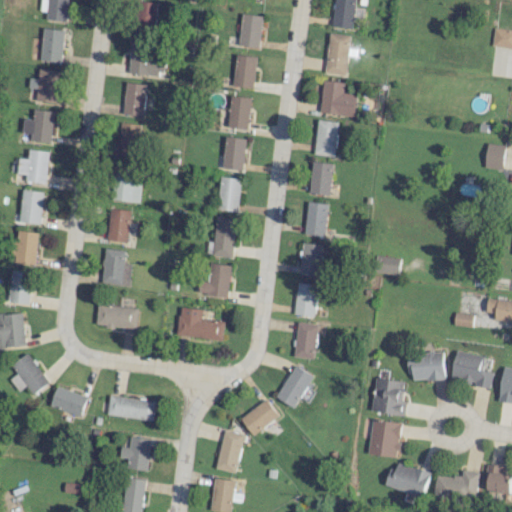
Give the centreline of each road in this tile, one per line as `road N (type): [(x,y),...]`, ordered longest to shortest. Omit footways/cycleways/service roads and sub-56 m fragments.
road 1 (residential): [(102,0),(61,324),(67,342),(81,356),(229,375)]
road 2 (residential): [(300,0),(255,348),(247,364),(204,395),(187,424)]
